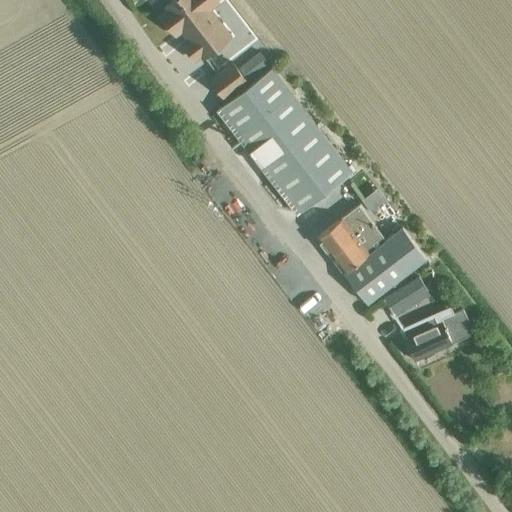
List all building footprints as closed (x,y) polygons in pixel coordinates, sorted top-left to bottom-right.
[(189,39),(183,44),(194,58),(200,53),(203,56),(229,35),(208,8),(217,0),(170,0),(163,6),(165,8),(159,13),(175,33),(181,29),(189,39)] [(248,78),(268,62),(260,50),(239,67),(248,78)] [(231,61),(209,78),(224,97),(246,80),(231,61)] [(298,212),(352,170),(271,65),(217,107),(298,212)] [(364,207),(360,202),(316,235),(343,271),(343,270),(367,302),(427,257),(403,226),(385,239),(363,208),(364,207)] [(441,287),(431,270),(422,276),(431,293),(441,287)] [(419,277),(385,299),(395,316),(430,294),(419,277)] [(415,359),(476,332),(463,308),(442,317),(443,322),(438,324),(434,315),(403,329),(408,336),(405,337),(415,359)] [(477,334),(466,339),(472,351),(482,346),(477,334)]
